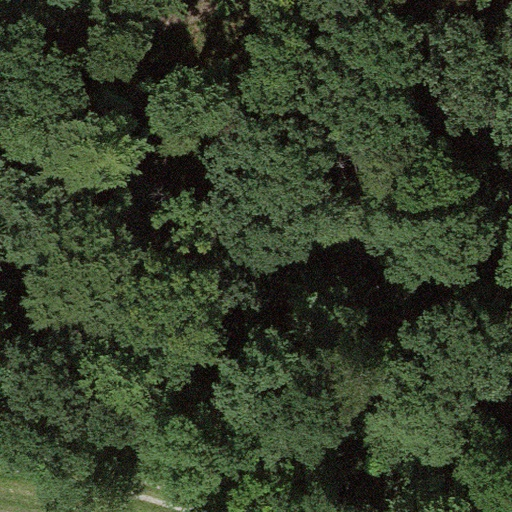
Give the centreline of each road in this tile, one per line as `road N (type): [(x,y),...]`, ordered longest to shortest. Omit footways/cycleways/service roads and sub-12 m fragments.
road 1 (track): [(0,464),(174,489),(229,511)]
road 2 (track): [(0,45),(36,46),(192,0)]
